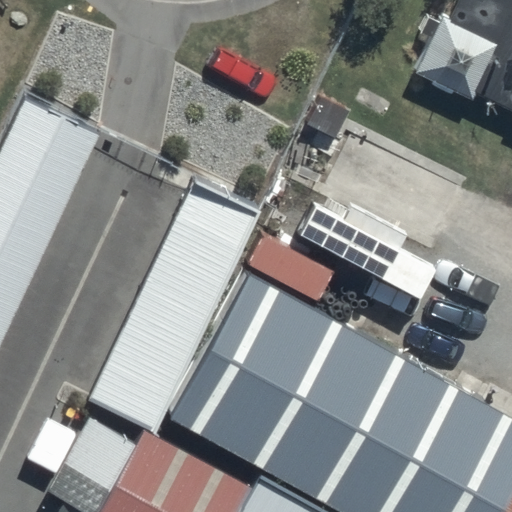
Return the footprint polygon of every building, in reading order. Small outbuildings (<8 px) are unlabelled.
[(511,0),(449,0),(411,79),(511,128),(511,0)] [(0,133),(0,327),(102,112),(27,77),(0,133)] [(253,189),(186,156),(79,372),(147,405),(253,189)] [(457,511),(511,418),(511,405),(259,260),(178,401),(371,511),(457,511)] [(211,511),(240,464),(127,403),(69,509),(73,511),(211,511)] [(337,511),(253,464),(225,511),(337,511)]
